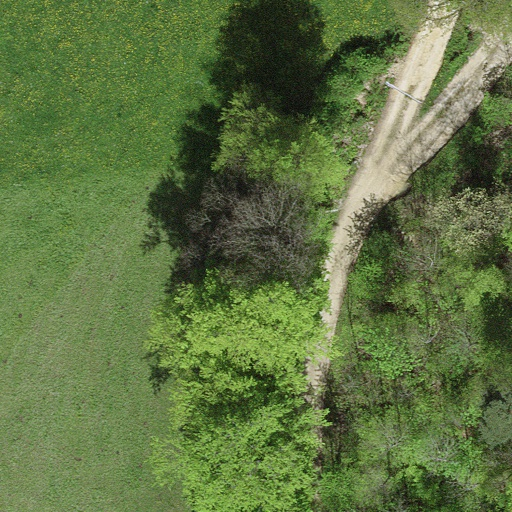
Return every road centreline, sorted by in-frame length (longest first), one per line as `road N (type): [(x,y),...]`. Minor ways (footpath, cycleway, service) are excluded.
road 1 (track): [(308,511),(306,412),(322,327),(345,245),(385,168)]
road 2 (track): [(385,168),(511,33)]
road 3 (track): [(385,168),(402,106),(454,0)]
